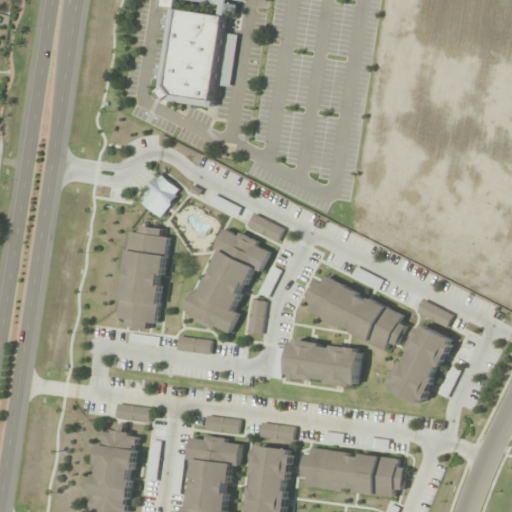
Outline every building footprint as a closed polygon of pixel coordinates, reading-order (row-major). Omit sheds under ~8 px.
[(215,107),(217,85),(231,87),(238,35),(228,34),(232,0),(165,0),(165,9),(172,10),(161,101),(215,107)] [(160,218),(182,192),(161,175),(139,201),(160,218)] [(242,210),(215,195),(210,204),(237,219),(242,210)] [(249,230),(280,239),(284,227),(253,217),(249,230)] [(132,232),(121,319),(129,320),(128,328),(149,331),(150,323),(159,325),(171,238),(164,237),(165,229),(142,226),(141,234),(132,232)] [(233,334),(241,314),(239,313),(254,270),(264,273),(271,251),(261,247),(263,242),(226,229),(218,251),(220,252),(205,294),(194,290),(184,317),(233,334)] [(282,273),(274,268),(260,293),(267,298),(282,273)] [(380,289),(384,279),(355,269),(352,278),(380,289)] [(389,349),(391,345),(398,349),(408,326),(402,323),(406,313),(327,279),(325,284),(317,281),(308,301),(314,304),(310,314),(389,349)] [(262,335),(267,302),(253,300),(248,333),(262,335)] [(453,316),(424,301),(418,312),(447,327),(453,316)] [(389,389),(425,405),(455,340),(419,323),(389,389)] [(159,346),(159,337),(131,335),(130,344),(159,346)] [(211,355),(213,341),(179,337),(178,352),(211,355)] [(287,379),(358,389),(364,349),(293,339),(287,379)] [(440,395),(448,398),(459,371),(451,368),(440,395)] [(151,422),(152,407),(118,406),(117,420),(151,422)] [(241,421),(209,416),(206,430),(239,435),(241,421)] [(294,425),(261,425),(261,439),(294,439),(294,425)] [(130,511),(141,435),(102,430),(92,510),(105,511),(130,511)] [(324,441),(341,444),(343,436),(325,432),(324,441)] [(229,511),(231,467),(242,468),(242,440),(191,439),(191,461),(195,461),(193,507),(182,507),(181,511),(229,511)] [(370,450),(389,449),(388,439),(369,440),(370,450)] [(158,442),(150,442),(150,480),(158,480),(158,442)] [(288,511),(295,450),(256,446),(248,511),(288,511)] [(407,469),(400,468),(401,459),(315,449),(314,457),(306,456),(303,477),(311,478),(310,488),(396,498),(396,491),(404,492),(407,469)] [(185,456),(176,455),(171,494),(180,495),(185,456)]
